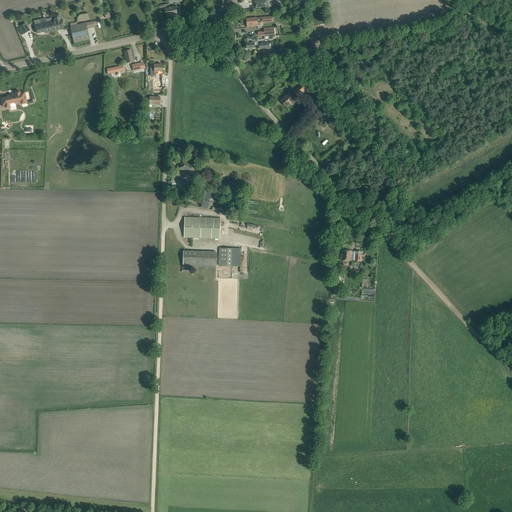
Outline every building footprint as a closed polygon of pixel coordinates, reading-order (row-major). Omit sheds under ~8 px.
[(260,0),(261,1),(255,1),(256,8),(271,6),(270,4),(269,4),(269,2),(270,1),(269,0),(260,0)] [(177,15),(176,10),(176,7),(170,8),(169,4),(159,6),(160,10),(165,9),(167,17),(177,15)] [(54,22),(52,22),(54,32),(64,30),(64,29),(62,20),(61,20),(61,19),(60,15),(53,16),(54,20),(54,22)] [(257,23),(274,21),(273,17),(251,18),(246,19),(247,27),(258,27),(257,23)] [(52,22),(51,20),(47,21),(47,20),(41,21),(42,24),(35,26),(37,34),(45,33),(45,34),(54,32),(52,22)] [(76,25),(75,24),(75,23),(71,24),(71,26),(70,27),(74,43),(90,40),(89,35),(86,23),(78,25),(76,25)] [(30,30),(26,24),(20,27),(24,33),(30,30)] [(274,35),(274,27),(264,28),(265,36),(272,35),(274,35)] [(249,38),(244,39),(245,46),(246,46),(246,49),(255,48),(255,42),(250,43),(249,38)] [(133,61),(132,55),(131,50),(124,52),(125,57),(127,63),(133,61)] [(144,62),(132,65),(133,71),(145,68),(144,62)] [(154,68),(151,68),(151,70),(151,72),(151,73),(156,73),(157,88),(163,87),(162,71),(162,64),(154,65),(154,68)] [(122,66),(107,69),(108,74),(124,71),(122,66)] [(304,82),(296,90),(299,94),(308,86),(304,82)] [(7,97),(1,99),(3,106),(5,106),(6,108),(10,107),(10,103),(15,102),(15,103),(21,102),(22,104),(27,103),(26,99),(25,92),(20,93),(20,91),(15,92),(16,94),(8,96),(8,97),(7,97)] [(289,93),(284,98),(281,101),(286,107),(294,99),(289,93)] [(176,152),(176,151),(179,153),(181,148),(178,147),(173,145),(171,150),(176,152)] [(366,162),(370,157),(367,153),(362,158),(366,162)] [(197,165),(182,160),(178,169),(194,174),(197,165)] [(196,201),(202,203),(201,207),(208,209),(210,202),(207,201),(208,199),(204,197),(206,190),(199,189),(196,201)] [(220,218),(185,217),(184,238),(220,239),(220,218)] [(219,266),(240,267),(241,249),(219,248),(219,266)] [(348,262),(348,261),(361,261),(362,255),(361,255),(361,251),(351,251),(342,250),(342,254),(341,254),(341,260),(342,260),(342,262),(341,265),(348,266),(348,262)] [(216,268),(217,253),(192,252),(192,253),(187,253),(186,255),(183,255),(183,267),(216,268)]
